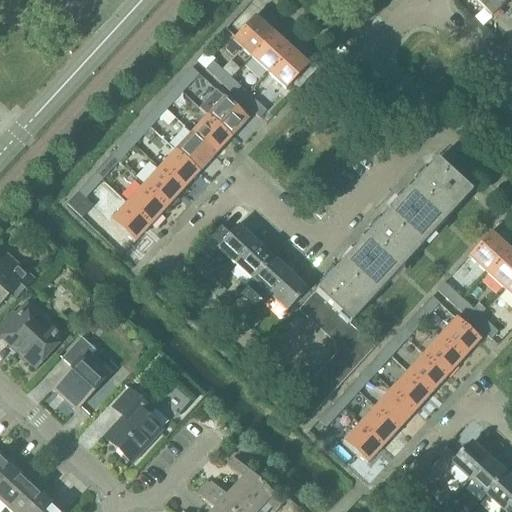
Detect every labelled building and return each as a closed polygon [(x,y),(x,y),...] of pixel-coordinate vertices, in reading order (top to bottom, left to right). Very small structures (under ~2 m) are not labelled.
[(509,0),(474,0),(493,17),(509,0)] [(234,21),(244,30),(233,42),(244,52),(265,28),(244,9),(234,21)] [(265,70),(286,46),(265,28),(244,52),(265,70)] [(286,46),(265,70),(285,89),(307,65),(286,46)] [(197,62),(206,70),(218,81),(225,73),(213,63),(215,60),(206,52),(197,62)] [(174,86),(182,93),(198,76),(190,69),(174,86)] [(239,99),(246,91),(225,73),(218,81),(239,99)] [(158,104),(166,111),(182,93),(174,86),(158,104)] [(246,91),(239,99),(260,118),(267,110),(246,91)] [(207,116),(231,138),(246,121),(223,99),(207,116)] [(142,122),(150,129),(166,111),(158,104),(142,122)] [(191,134),(214,155),(231,138),(207,116),(191,134)] [(126,139),(133,146),(150,129),(142,122),(126,139)] [(175,152),(198,173),(214,155),(191,134),(175,152)] [(110,157),(117,164),(133,146),(126,139),(110,157)] [(159,169),(182,191),(198,173),(175,152),(159,169)] [(94,174),(101,181),(117,164),(110,157),(94,174)] [(349,325),(469,194),(435,163),(314,293),(323,302),(332,310),(341,318),(349,325)] [(142,187),(166,208),(182,191),(159,169),(142,187)] [(101,181),(94,174),(77,192),(85,199),(101,181)] [(126,204),(150,226),(166,208),(142,187),(126,204)] [(126,204),(110,222),(133,243),(150,226),(126,204)] [(235,266),(256,244),(238,228),(218,250),(235,266)] [(490,234),(468,258),(486,275),(508,251),(490,234)] [(250,280),(271,258),(256,244),(235,266),(250,280)] [(503,291),(511,280),(511,254),(508,251),(486,275),(503,291)] [(267,296),(288,274),(271,258),(250,280),(267,296)] [(13,301),(32,280),(10,260),(1,270),(0,269),(0,304),(8,296),(13,301)] [(288,274),(267,296),(285,312),(305,290),(288,274)] [(208,293),(217,284),(209,277),(201,285),(208,293)] [(511,280),(503,291),(511,298),(511,280)] [(217,284),(208,293),(216,299),(224,291),(217,284)] [(456,308),(462,301),(444,285),(438,292),(456,308)] [(323,302),(314,293),(299,310),(308,318),(323,302)] [(415,316),(423,323),(439,305),(431,298),(415,316)] [(462,301),(456,308),(474,324),(480,317),(462,301)] [(332,310),(323,302),(308,318),(317,327),(332,310)] [(0,337),(35,370),(58,345),(32,321),(37,316),(27,306),(13,322),(9,318),(0,327),(0,337)] [(243,325),(251,316),(244,309),(236,317),(243,325)] [(341,318),(332,310),(317,327),(326,335),(341,318)] [(251,316),(243,325),(250,331),(258,322),(251,316)] [(399,333),(407,341),(423,323),(415,316),(399,333)] [(480,317),(474,324),(492,340),(498,334),(480,317)] [(349,325),(341,318),(326,335),(335,343),(350,326),(349,325)] [(479,341),(455,320),(439,338),(462,359),(479,341)] [(373,348),(350,326),(335,343),(335,355),(352,371),(373,348)] [(383,351),(391,358),(407,341),(399,333),(383,351)] [(462,359),(439,338),(423,355),(446,377),(462,359)] [(75,412),(105,379),(87,362),(95,353),(80,340),(61,361),(71,370),(52,391),(75,412)] [(367,368),(375,376),(391,358),(383,351),(367,368)] [(352,371),(335,355),(327,364),(344,380),(352,371)] [(446,377),(423,355),(407,373),(430,394),(446,377)] [(344,380),(327,364),(319,373),(336,388),(344,380)] [(351,386),(359,393),(375,376),(367,368),(351,386)] [(336,388),(319,373),(311,381),(328,397),(336,388)] [(430,394),(407,373),(391,390),(414,412),(430,394)] [(328,397),(311,381),(303,390),(320,406),(328,397)] [(335,403),(342,410),(359,393),(351,386),(335,403)] [(320,406),(303,390),(295,399),(312,415),(320,406)] [(414,412),(391,390),(374,408),(398,429),(414,412)] [(131,464),(160,432),(143,416),(149,410),(129,393),(113,410),(123,419),(104,440),(131,464)] [(342,410),(335,403),(318,421),(326,428),(342,410)] [(398,429),(374,408),(358,425),(382,447),(398,429)] [(382,447),(358,425),(342,443),(365,465),(382,447)] [(470,481),(491,459),(474,444),(453,466),(470,481)] [(0,486),(20,465),(14,459),(8,465),(0,457),(0,486)] [(488,497),(508,475),(491,459),(470,481),(488,497)] [(233,489),(257,511),(258,511),(266,504),(274,511),(280,505),(233,460),(226,468),(241,481),(233,489)] [(0,503),(7,510),(30,485),(22,477),(27,471),(20,465),(0,486),(0,503)] [(503,511),(505,511),(511,505),(511,478),(508,475),(488,497),(503,511)] [(257,511),(233,489),(225,498),(211,484),(205,491),(227,511),(257,511)] [(30,485),(7,510),(9,511),(35,511),(52,494),(45,488),(40,494),(30,485)] [(227,511),(205,491),(199,498),(213,511),(211,511),(227,511)] [(444,509),(453,500),(445,493),(437,502),(444,509)] [(52,494),(35,511),(58,511),(53,507),(59,501),(52,494)] [(453,500),(444,509),(447,511),(455,511),(460,506),(453,500)]
